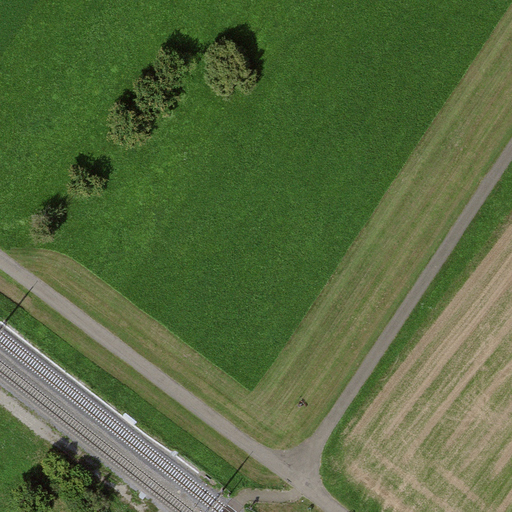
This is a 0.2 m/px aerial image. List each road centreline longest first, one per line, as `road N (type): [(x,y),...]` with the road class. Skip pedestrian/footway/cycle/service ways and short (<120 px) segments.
road 1 (track): [(337,511),(0,259)]
road 2 (track): [(298,483),(511,152)]
